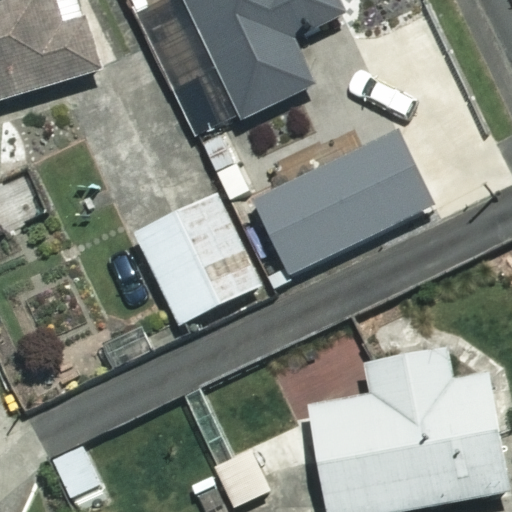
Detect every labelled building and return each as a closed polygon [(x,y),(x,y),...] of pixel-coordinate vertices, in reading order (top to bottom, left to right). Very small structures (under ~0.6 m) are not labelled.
[(67,29),(57,0),(0,0),(0,106),(103,73),(86,23),(67,29)] [(201,147),(328,86),(307,43),(348,23),(336,0),(183,0),(189,11),(146,32),(201,147)] [(433,213),(399,141),(259,206),(292,278),(433,213)] [(264,290),(222,198),(139,236),(181,328),(264,290)] [(457,387),(451,354),(371,369),(377,400),(312,412),(331,511),(419,511),(509,495),(487,381),(457,387)]
